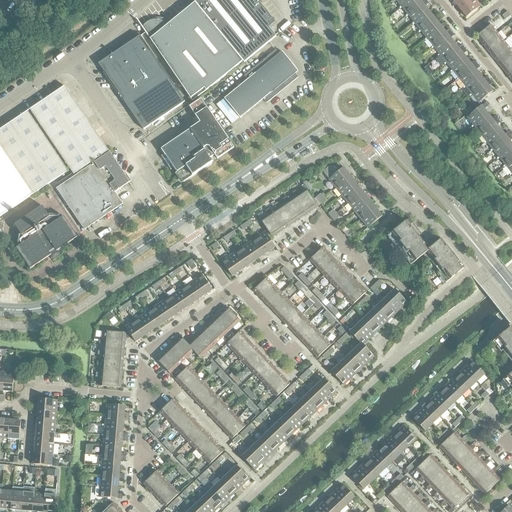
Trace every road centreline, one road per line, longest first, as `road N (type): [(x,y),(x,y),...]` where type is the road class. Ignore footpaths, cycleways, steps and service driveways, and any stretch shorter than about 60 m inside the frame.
road 1 (tertiary): [(0,309),(64,298),(182,219)]
road 2 (residential): [(237,289),(322,226),(376,285)]
road 3 (tertiary): [(182,219),(330,118)]
road 4 (unclassified): [(159,192),(68,59)]
road 5 (residential): [(139,397),(142,355),(231,293)]
road 6 (secondary): [(361,128),(456,223)]
road 7 (secondary): [(456,223),(373,120)]
